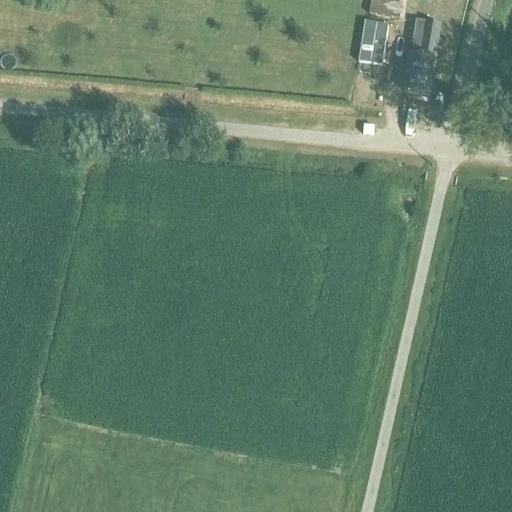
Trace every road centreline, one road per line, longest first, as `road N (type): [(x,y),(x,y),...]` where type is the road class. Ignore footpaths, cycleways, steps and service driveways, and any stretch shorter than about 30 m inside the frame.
road 1 (residential): [(0,109),(449,152)]
road 2 (unclassified): [(367,511),(449,152)]
road 3 (unclassified): [(449,152),(486,0)]
